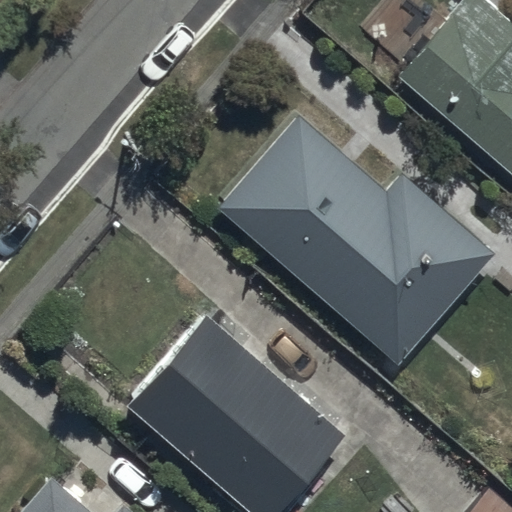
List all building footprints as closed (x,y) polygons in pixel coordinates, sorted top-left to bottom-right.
[(511,168),(511,14),(495,0),(454,0),(395,69),(511,168)] [(494,249),(399,165),(381,186),(292,108),(212,198),(395,360),(494,249)] [(270,511),(344,428),(205,306),(123,399),(251,511),(270,511)] [(136,511),(121,499),(109,511),(101,511),(50,469),(12,511),(136,511)] [(511,511),(511,498),(489,480),(463,511),(511,511)]
